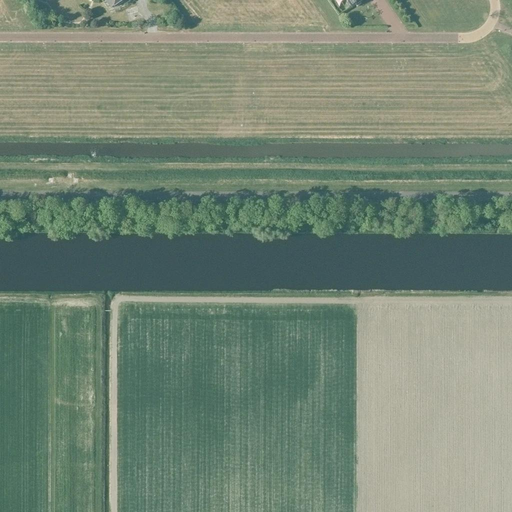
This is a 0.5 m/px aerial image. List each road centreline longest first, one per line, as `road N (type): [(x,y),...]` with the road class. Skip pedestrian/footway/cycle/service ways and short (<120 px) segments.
road 1 (residential): [(493,0),(491,22),(471,38),(0,37)]
road 2 (unclassified): [(0,194),(511,194)]
